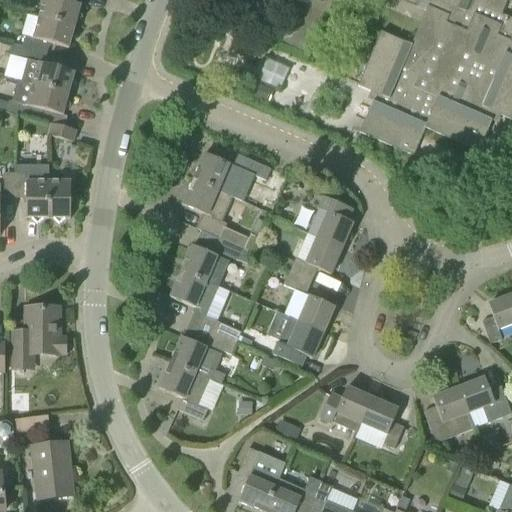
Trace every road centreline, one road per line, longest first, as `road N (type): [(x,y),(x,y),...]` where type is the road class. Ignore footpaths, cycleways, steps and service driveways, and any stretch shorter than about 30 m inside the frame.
road 1 (residential): [(393,227),(358,170),(129,73)]
road 2 (residential): [(460,261),(409,370),(361,353),(393,227)]
road 3 (residential): [(162,501),(117,420),(103,371),(93,250)]
road 4 (residential): [(93,250),(129,73)]
